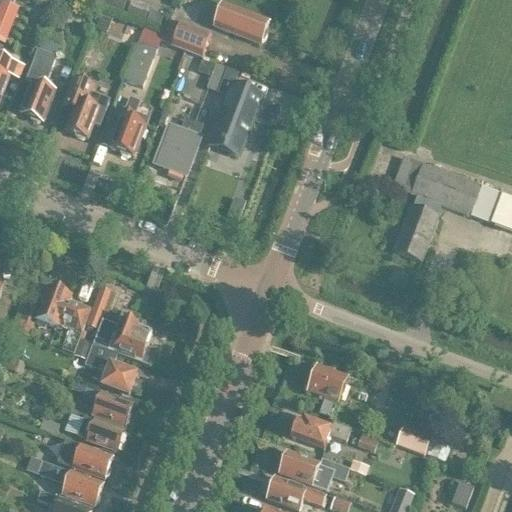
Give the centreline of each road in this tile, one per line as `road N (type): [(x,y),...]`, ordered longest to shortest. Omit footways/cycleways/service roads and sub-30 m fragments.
road 1 (tertiary): [(376,0),(268,289)]
road 2 (unclassified): [(268,289),(0,187)]
road 3 (unclassified): [(511,381),(268,289)]
road 4 (tertiary): [(185,511),(268,289)]
